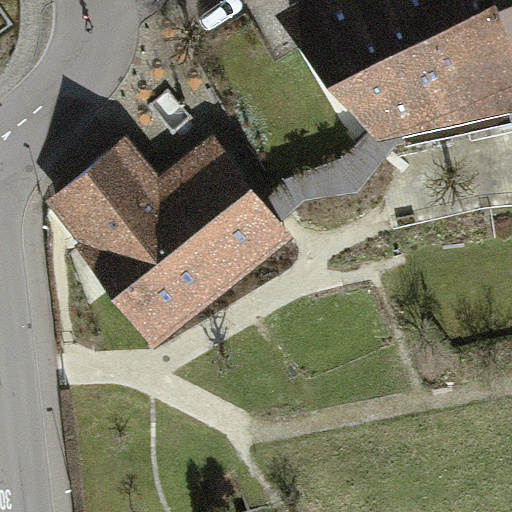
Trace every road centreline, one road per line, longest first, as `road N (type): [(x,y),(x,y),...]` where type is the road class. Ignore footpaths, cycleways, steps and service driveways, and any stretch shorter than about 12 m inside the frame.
road 1 (tertiary): [(0,294),(27,511)]
road 2 (tertiary): [(98,16),(71,86),(0,146)]
